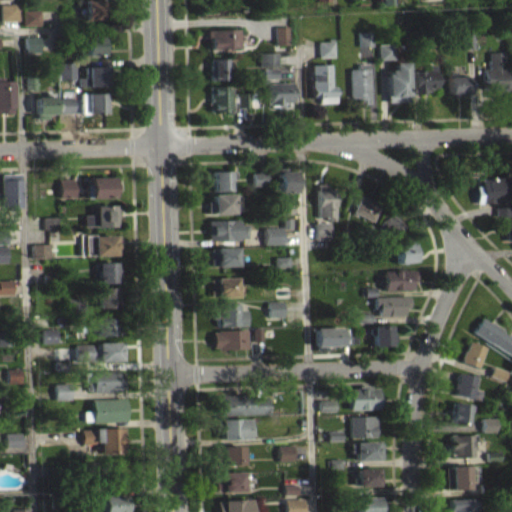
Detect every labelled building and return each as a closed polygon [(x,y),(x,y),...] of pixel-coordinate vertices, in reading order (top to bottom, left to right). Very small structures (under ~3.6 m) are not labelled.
[(105,15),(105,0),(85,0),(85,16),(101,17),(101,15),(105,15)] [(394,11),(393,0),(383,0),(384,11),(394,11)] [(0,3),(19,2),(20,18),(1,20),(0,3)] [(39,9),(23,9),(23,24),(40,23),(39,14),(39,9)] [(275,44),(288,43),(288,39),(290,39),(290,27),(288,27),(288,25),(275,25),(275,34),(275,44)] [(206,28),(206,36),(208,36),(209,47),(239,46),(239,27),(206,28)] [(358,30),(358,46),(365,46),(373,45),(372,30),(358,30)] [(463,33),(464,47),(471,47),(476,47),(475,32),(463,33)] [(81,35),(102,34),(102,47),(105,47),(105,54),(85,54),(85,42),(81,42),(81,35)] [(24,36),(39,36),(40,50),(25,51),(24,36)] [(317,40),(328,40),(328,37),(333,37),(333,40),(335,40),(335,56),(318,57),(318,50),(317,40)] [(39,43),(24,43),(24,58),(39,58),(39,43)] [(378,43),(379,58),(383,58),(395,58),(394,43),(378,43)] [(393,65),(393,50),(378,51),(378,65),(393,65)] [(489,51),(489,67),(483,67),(484,91),(493,91),(493,93),(499,93),(499,91),(506,91),(506,67),(499,67),(499,60),(505,60),(505,51),(489,51)] [(259,65),(259,52),(277,52),(277,58),(278,65),(259,65)] [(209,57),(209,67),(208,69),(208,74),(209,75),(209,78),(227,78),(227,56),(209,57)] [(394,60),(394,68),(390,68),(390,71),(386,71),(387,101),(408,100),(407,59),(394,60)] [(349,67),(357,67),(357,61),(368,60),(368,67),(370,67),(371,103),(357,103),(356,97),(350,97),(349,67)] [(74,61),(58,62),(59,78),(75,78),(74,64),(74,61)] [(310,62),(310,96),(319,96),(319,101),(336,100),(335,83),(331,84),(331,62),(310,62)] [(411,70),(411,92),(417,92),(422,92),(422,89),(428,89),(428,87),(436,87),(435,63),(426,64),(427,70),(411,70)] [(86,65),(106,64),(107,84),(78,85),(78,77),(87,77),(86,65)] [(277,67),(259,68),(260,77),(278,77),(277,72),(277,67)] [(0,74),(10,74),(11,79),(12,79),(13,106),(12,106),(12,111),(0,111),(0,74)] [(448,75),(449,92),(469,91),(469,74),(448,75)] [(35,88),(35,75),(25,75),(26,88),(30,88),(35,88)] [(267,82),(268,104),(278,104),(279,107),(290,107),(289,103),(292,103),(291,81),(267,82)] [(209,84),(209,110),(228,110),(228,107),(229,107),(229,84),(209,84)] [(80,92),(104,91),(105,111),(81,112),(80,92)] [(235,92),(236,106),(255,105),(255,91),(235,92)] [(47,117),(47,112),(54,112),(53,94),(34,95),(35,112),(36,112),(36,118),(47,117)] [(72,96),(59,97),(60,112),(66,111),(73,111),(72,96)] [(235,99),(235,113),(255,113),(255,98),(235,99)] [(58,103),(59,120),(72,119),(71,103),(58,103)] [(212,169),(213,189),(230,189),(229,169),(212,169)] [(277,169),(278,191),(296,190),(296,169),(277,169)] [(253,172),(253,185),(267,185),(266,171),(262,171),(253,172)] [(0,172),(20,172),(21,206),(17,206),(17,208),(9,209),(9,205),(1,205),(0,172)] [(118,189),(118,181),(112,181),(112,175),(88,175),(88,195),(112,195),(112,189),(118,189)] [(475,187),(475,201),(510,200),(510,175),(482,176),(482,178),(480,178),(480,184),(477,184),(477,187),(475,187)] [(73,178),(65,178),(57,178),(58,196),(73,196),(73,178)] [(252,179),(252,192),(267,191),(266,178),(252,179)] [(317,183),(317,216),(327,216),(327,219),(334,219),(334,216),(334,214),(334,190),(326,190),(326,183),(317,183)] [(207,199),(208,213),(234,212),(234,192),(212,193),(212,199),(207,199)] [(360,194),(352,211),(371,220),(379,203),(360,194)] [(83,214),(94,213),(94,203),(113,203),(113,204),(118,204),(118,216),(114,216),(114,224),(83,225),(83,214)] [(495,204),(495,209),(495,215),(510,215),(510,204),(495,204)] [(283,216),(283,211),(283,205),(269,205),(270,216),(283,216)] [(376,229),(381,219),(390,213),(397,220),(404,227),(396,235),(387,238),(376,229)] [(494,213),(495,222),(509,221),(508,213),(494,213)] [(56,215),(42,216),(43,229),(56,228),(56,215)] [(283,217),(283,227),(292,227),(292,217),(283,217)] [(208,219),(208,239),(240,238),(239,237),(249,237),(248,222),(241,222),(241,225),(239,226),(239,218),(208,219)] [(314,222),(314,230),(315,238),(330,237),(329,221),(314,222)] [(55,234),(54,223),(42,223),(43,235),(55,234)] [(264,226),(265,236),(265,243),(282,243),(282,236),(282,226),(264,226)] [(82,233),(114,232),(114,236),(119,236),(120,250),(115,250),(115,252),(82,253),(82,233)] [(393,243),(395,262),(417,260),(416,252),(413,253),(414,250),(412,241),(410,242),(410,238),(393,243)] [(49,243),(31,243),(32,257),(49,256),(49,243)] [(210,264),(209,247),(214,247),(214,245),(236,244),(237,264),(215,265),(215,264),(210,264)] [(48,249),(31,250),(31,264),(49,264),(48,249)] [(274,255),(274,266),(289,265),(289,262),(288,255),(274,255)] [(96,260),(115,260),(115,263),(120,263),(120,278),(116,278),(116,281),(97,281),(96,260)] [(288,263),(274,263),(274,273),(289,273),(288,263)] [(381,270),(382,289),(412,288),(411,280),(415,279),(415,269),(408,269),(408,268),(401,268),(401,267),(391,267),(392,270),(390,270),(381,270)] [(58,272),(43,273),(43,279),(44,284),(59,283),(58,272)] [(214,278),(209,278),(209,294),(215,294),(215,296),(237,295),(236,275),(214,276),(214,278)] [(0,279),(12,279),(12,293),(0,293),(0,279)] [(96,285),(116,284),(116,289),(121,288),(121,302),(116,303),(117,305),(97,306),(96,285)] [(275,285),(276,297),(291,297),(291,284),(275,285)] [(374,286),(374,292),(374,295),(363,295),(363,293),(360,293),(360,287),(363,287),(363,286),(374,286)] [(0,300),(11,300),(11,287),(0,287),(0,300)] [(372,295),(372,307),(376,307),(376,314),(403,314),(403,306),(408,306),(407,295),(372,295)] [(82,298),(67,298),(67,312),(82,312),(82,309),(82,298)] [(267,301),(268,316),(283,316),(283,309),(283,300),(267,301)] [(217,302),(217,304),(215,304),(215,310),(211,310),(212,317),(215,317),(216,324),(246,323),(246,308),(238,308),(238,302),(217,302)] [(356,313),(356,321),(370,321),(370,312),(356,313)] [(96,315),(97,334),(117,333),(117,331),(121,331),(121,316),(117,316),(116,315),(96,315)] [(480,316),(470,331),(509,355),(511,350),(511,338),(500,331),(501,329),(480,316)] [(371,323),(371,344),(391,344),(391,342),(394,342),(394,333),(389,333),(389,323),(371,323)] [(314,326),(314,345),(316,345),(316,349),(332,348),(332,344),(342,344),(342,341),(344,341),(348,341),(347,327),(341,327),(341,325),(314,326)] [(251,327),(252,340),(256,340),(261,340),(261,326),(251,327)] [(56,328),(42,329),(42,343),(57,342),(56,328)] [(211,331),(211,346),(216,346),(216,348),(246,348),(246,328),(216,328),(216,331),(211,331)] [(0,331),(0,345),(12,345),(12,331),(0,331)] [(74,343),(74,361),(95,360),(124,359),(123,340),(120,341),(120,339),(96,340),(96,349),(92,349),(92,342),(74,343)] [(468,339),(464,349),(463,349),(460,357),(462,358),(461,361),(477,366),(485,345),(468,339)] [(68,359),(54,359),(54,370),(68,370),(68,366),(68,359)] [(491,365),(489,370),(488,373),(502,379),(506,371),(491,365)] [(6,368),(7,382),(21,382),(21,368),(6,368)] [(123,388),(123,371),(117,371),(117,369),(90,370),(91,382),(86,382),(87,390),(92,389),(92,391),(118,390),(118,389),(123,388)] [(457,371),(456,376),(455,382),(453,381),(452,386),(454,386),(453,392),(477,398),(479,390),(472,388),(475,375),(457,371)] [(70,382),(53,383),(54,399),(70,399),(70,394),(70,382)] [(347,387),(347,408),(377,408),(377,386),(368,386),(368,384),(355,384),(355,387),(347,387)] [(219,394),(220,414),(267,412),(267,395),(259,395),(252,396),(252,392),(219,394)] [(125,421),(123,396),(90,399),(91,409),(82,410),(83,420),(92,419),(92,423),(125,421)] [(317,398),(317,404),(317,410),(333,410),(333,398),(317,398)] [(451,400),(449,420),(466,422),(467,410),(471,410),(471,404),(468,404),(468,402),(451,400)] [(317,417),(333,417),(333,406),(316,406),(317,417)] [(348,415),(349,436),(374,436),(374,424),(374,414),(348,415)] [(214,417),(247,416),(247,436),(219,437),(219,430),(214,430),(214,417)] [(480,417),(480,425),(480,430),(494,431),(494,417),(480,417)] [(493,438),(494,424),(480,424),(480,437),(493,438)] [(81,429),(93,429),(92,427),(124,426),(124,451),(99,452),(99,443),(81,443),(81,436),(81,429)] [(325,430),(325,440),(340,440),(340,430),(325,430)] [(4,432),(4,446),(21,445),(21,432),(4,432)] [(447,433),(448,452),(452,452),(452,456),(473,454),(472,441),(476,441),(475,433),(458,434),(458,433),(447,433)] [(353,441),(349,441),(349,451),(353,451),(354,459),(376,458),(376,457),(381,457),(381,442),(375,442),(375,441),(353,441)] [(213,445),(213,464),(242,463),(241,458),(245,458),(245,450),(241,450),(241,444),(213,445)] [(275,445),(276,459),(292,459),(292,444),(275,445)] [(292,466),(291,451),(276,452),(276,467),(292,466)] [(484,451),(499,451),(499,460),(484,460),(484,456),(484,451)] [(340,457),(340,463),(340,467),(327,467),(327,466),(325,466),(325,458),(327,458),(327,457),(340,457)] [(118,482),(118,474),(119,474),(119,461),(70,462),(70,476),(100,476),(100,482),(118,482)] [(443,466),(444,487),(449,487),(449,488),(469,487),(468,476),(471,476),(470,463),(448,464),(448,466),(443,466)] [(356,484),(356,482),(353,482),(353,476),(355,476),(355,466),(360,465),(360,467),(364,467),(364,466),(370,465),(370,467),(377,467),(377,469),(380,469),(381,481),(378,482),(378,483),(356,484)] [(241,470),(241,477),(245,477),(245,486),(242,486),(242,490),(221,490),(221,488),(214,488),(214,474),(220,474),(220,471),(241,470)] [(282,483),(282,494),(296,494),(296,489),(296,483),(282,483)] [(479,487),(479,491),(480,496),(492,495),(491,486),(479,487)] [(295,490),(282,490),(282,501),(295,501),(295,490)] [(51,493),(63,493),(64,507),(51,507),(51,493)] [(123,511),(122,493),(101,494),(101,511),(123,511)] [(355,495),(355,511),(382,511),(382,496),(376,497),(376,495),(355,495)] [(448,497),(448,511),(474,511),(474,496),(448,497)] [(283,498),(283,511),(303,511),(303,497),(283,498)] [(216,500),(216,511),(253,511),(253,508),(250,505),(253,503),(253,498),(220,499),(220,500),(216,500)]
